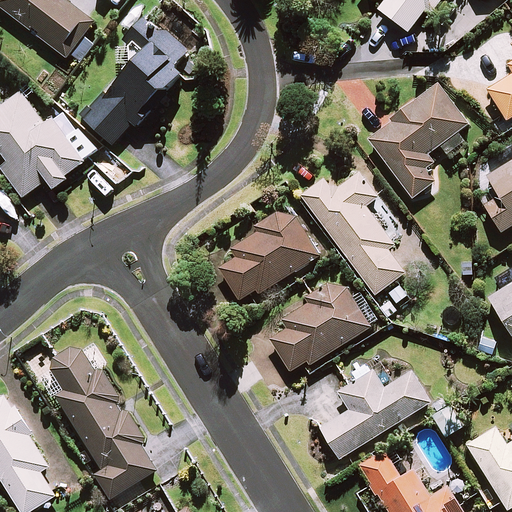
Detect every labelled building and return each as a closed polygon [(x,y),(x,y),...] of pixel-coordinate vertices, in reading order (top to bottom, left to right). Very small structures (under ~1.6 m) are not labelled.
[(0,0),(0,5),(70,59),(74,53),(83,60),(94,45),(84,38),(96,22),(67,0),(0,0)] [(384,0),(379,8),(390,16),(410,31),(428,7),(433,12),(442,0),(384,0)] [(167,90),(172,94),(186,79),(182,75),(197,59),(188,51),(162,26),(158,30),(148,20),(127,42),(134,48),(133,63),(125,71),(129,75),(88,119),(116,144),(167,90)] [(511,63),(510,64),(511,66),(511,76),(489,90),(508,120),(511,118),(511,63)] [(470,124),(440,85),(370,139),(415,198),(437,181),(427,168),(434,163),(428,155),(441,145),(449,155),(466,142),(458,133),(470,124)] [(69,177),(88,162),(99,154),(80,128),(69,137),(56,119),(48,125),(24,93),(0,111),(0,145),(12,161),(4,167),(26,198),(50,180),(58,189),(71,180),(69,177)] [(511,162),(489,177),(501,196),(486,205),(503,232),(511,226),(511,162)] [(380,199),(361,173),(336,190),(327,178),(304,196),(377,295),(407,273),(387,246),(393,242),(367,208),(380,199)] [(221,268),(241,301),(258,291),(260,295),(322,257),(297,216),(278,213),(256,227),(259,232),(232,249),(237,258),(221,268)] [(355,299),(344,282),(285,319),(290,328),(272,339),(292,371),(310,361),(312,364),(379,322),(362,295),(355,299)] [(511,283),(490,297),(511,331),(511,283)] [(96,371),(80,345),(51,363),(67,389),(58,395),(105,470),(97,475),(112,499),(159,470),(142,443),(149,439),(130,409),(122,413),(116,403),(122,399),(102,367),(96,371)] [(353,373),(358,381),(340,391),(351,410),(323,427),(342,458),(432,403),(413,371),(386,388),(381,381),(370,362),(353,373)] [(31,431),(8,395),(0,399),(0,474),(23,511),(31,511),(57,496),(41,469),(48,464),(28,432),(31,431)] [(464,427),(457,415),(440,425),(447,437),(464,427)] [(511,425),(510,427),(511,428),(511,443),(509,446),(497,428),(469,445),(509,510),(511,508),(511,425)] [(401,458),(395,448),(363,467),(390,511),(465,511),(447,482),(431,492),(416,469),(402,477),(393,462),(401,458)]
